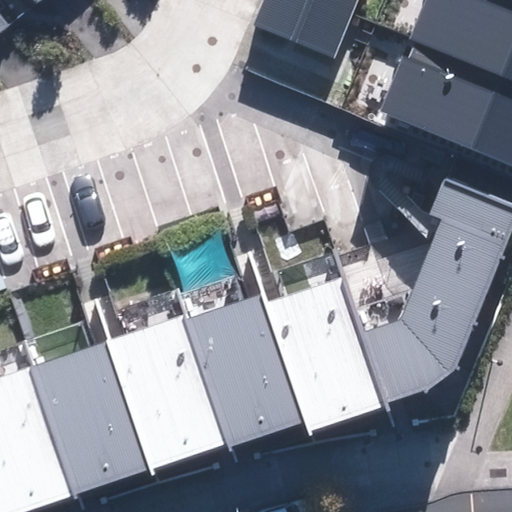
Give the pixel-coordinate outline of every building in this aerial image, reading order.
[(0,0),(0,30),(8,24),(0,13),(0,0),(35,0),(37,2),(39,0),(0,0)] [(262,0),(252,24),(334,58),(359,0),(262,0)] [(511,10),(486,0),(425,0),(411,33),(511,75),(511,10)] [(511,95),(403,50),(380,105),(511,160),(511,95)] [(442,218),(400,320),(363,333),(344,276),(266,303),(262,293),(188,319),(186,312),(0,376),(0,511),(20,511),(151,467),(152,471),(227,445),(228,449),(304,423),(309,437),(388,409),(386,403),(425,390),(451,373),(511,226),(511,203),(445,178),(430,215),(442,218)]
